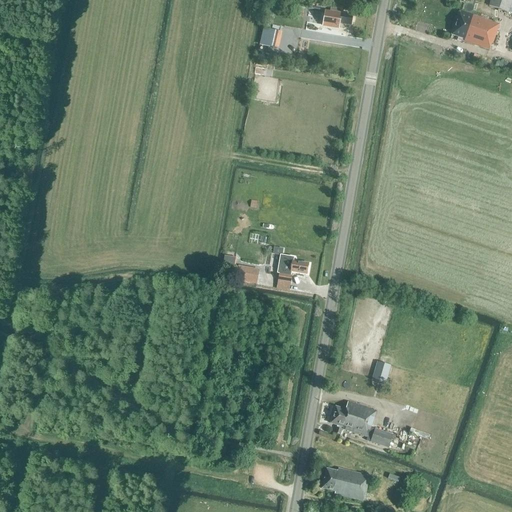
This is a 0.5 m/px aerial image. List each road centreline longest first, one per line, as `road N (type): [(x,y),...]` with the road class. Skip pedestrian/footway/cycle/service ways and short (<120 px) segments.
road 1 (tertiary): [(294,511),(385,0)]
road 2 (track): [(354,177),(230,155)]
